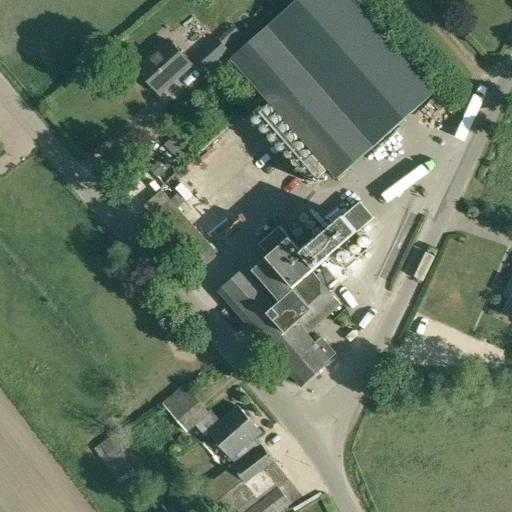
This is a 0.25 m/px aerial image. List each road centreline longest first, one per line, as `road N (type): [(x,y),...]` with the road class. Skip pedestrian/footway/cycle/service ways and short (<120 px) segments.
road 1 (unclassified): [(310,433),(0,91)]
road 2 (unclassified): [(310,433),(380,345),(511,66)]
